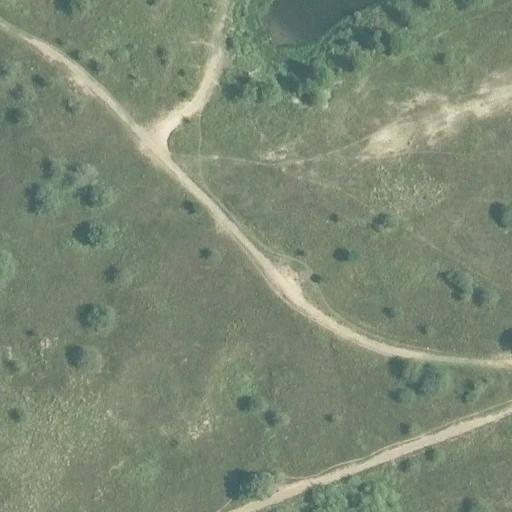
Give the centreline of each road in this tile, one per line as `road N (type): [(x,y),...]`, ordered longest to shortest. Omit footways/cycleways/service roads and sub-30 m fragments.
road 1 (track): [(511,363),(453,361),(347,335),(278,280),(136,132)]
road 2 (track): [(0,23),(64,61),(136,132),(171,120),(204,94),(228,0)]
road 3 (track): [(243,511),(511,409)]
